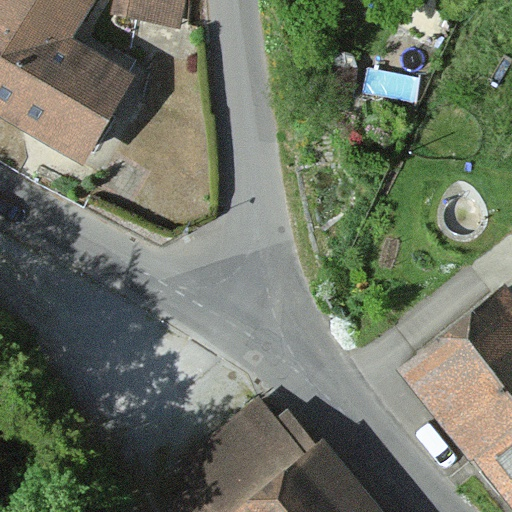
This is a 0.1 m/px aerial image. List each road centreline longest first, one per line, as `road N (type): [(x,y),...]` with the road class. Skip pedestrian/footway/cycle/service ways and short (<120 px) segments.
road 1 (unclassified): [(256,312),(236,0)]
road 2 (unclassified): [(256,312),(159,282),(0,192)]
road 3 (unclassified): [(434,511),(288,359),(256,312)]
